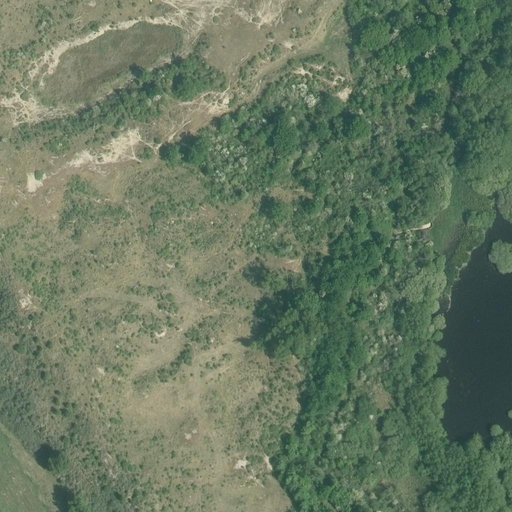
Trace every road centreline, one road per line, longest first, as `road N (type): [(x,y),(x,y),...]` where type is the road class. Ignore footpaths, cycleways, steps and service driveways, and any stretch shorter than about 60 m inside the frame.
road 1 (track): [(330,511),(313,472),(323,436),(341,412),(346,290),(383,269),(400,191),(434,148)]
road 2 (track): [(434,148),(459,64),(422,0)]
